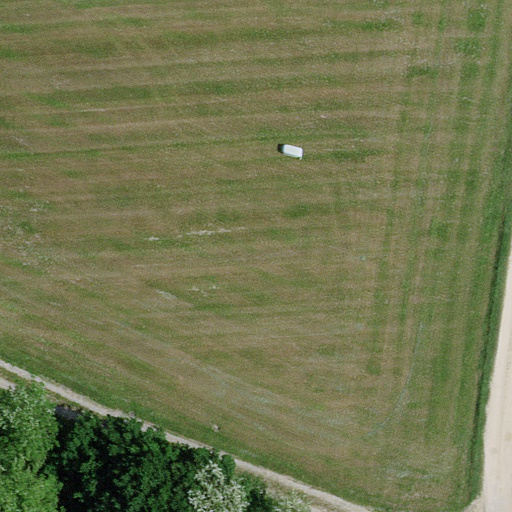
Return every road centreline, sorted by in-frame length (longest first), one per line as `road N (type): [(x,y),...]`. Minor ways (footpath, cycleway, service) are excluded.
road 1 (track): [(327,511),(0,379)]
road 2 (track): [(502,511),(498,477),(511,351)]
